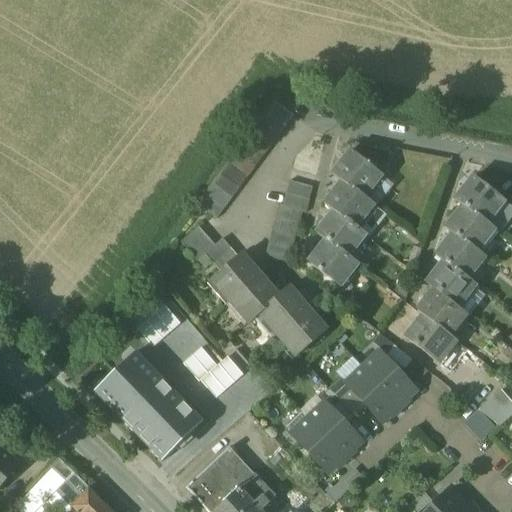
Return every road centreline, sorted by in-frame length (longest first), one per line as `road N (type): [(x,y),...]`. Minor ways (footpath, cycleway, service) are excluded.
road 1 (residential): [(462,147),(340,125),(294,134),(240,244),(319,296)]
road 2 (primary): [(152,511),(0,350)]
road 3 (residential): [(387,337),(409,307),(462,147)]
road 4 (residential): [(511,483),(426,406),(363,465)]
